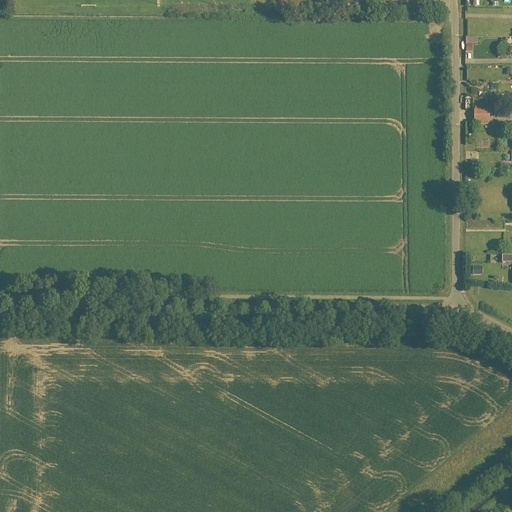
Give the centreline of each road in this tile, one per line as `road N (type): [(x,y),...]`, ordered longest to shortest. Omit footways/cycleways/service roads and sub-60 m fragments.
road 1 (residential): [(0,307),(455,311)]
road 2 (residential): [(454,0),(455,311)]
